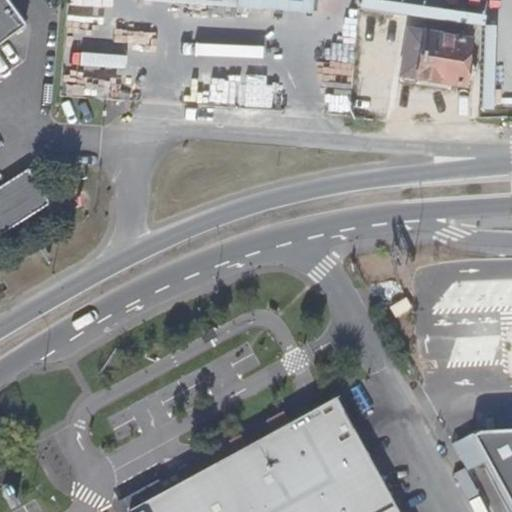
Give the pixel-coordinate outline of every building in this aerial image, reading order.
[(0,0),(0,35),(23,19),(9,0),(0,0)] [(189,0),(314,12),(315,0),(189,0)] [(357,15),(358,0),(343,0),(342,14),(357,15)] [(460,57),(462,39),(404,28),(397,80),(445,87),(450,80),(456,81),(463,78),(467,73),(469,67),(460,57)] [(32,158),(0,178),(0,228),(54,193),(32,158)] [(391,511),(332,402),(128,511),(391,511)] [(511,511),(511,437),(470,439),(508,511),(511,511)]
